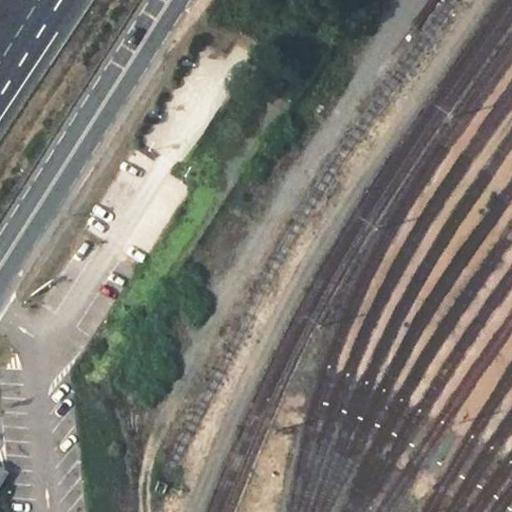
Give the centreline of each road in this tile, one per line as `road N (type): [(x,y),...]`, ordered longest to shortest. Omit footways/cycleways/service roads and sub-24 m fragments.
road 1 (track): [(146,511),(146,464),(176,391),(299,169),(409,0)]
road 2 (secondary): [(169,0),(0,265)]
